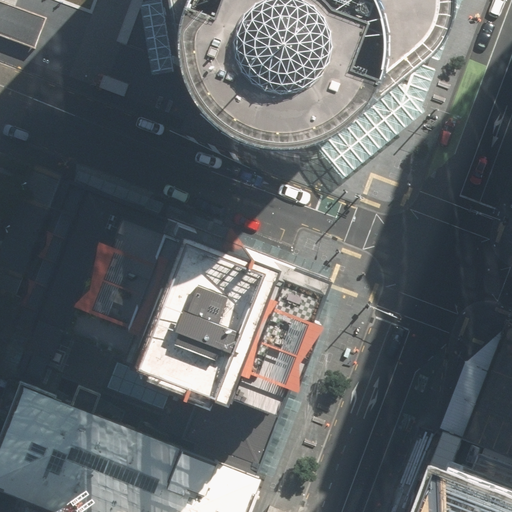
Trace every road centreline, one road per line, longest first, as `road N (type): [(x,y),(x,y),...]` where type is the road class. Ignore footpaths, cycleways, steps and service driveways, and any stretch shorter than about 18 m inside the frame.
road 1 (residential): [(0,93),(317,208),(442,265)]
road 2 (tertiary): [(442,265),(346,511)]
road 3 (tertiary): [(511,82),(442,265)]
